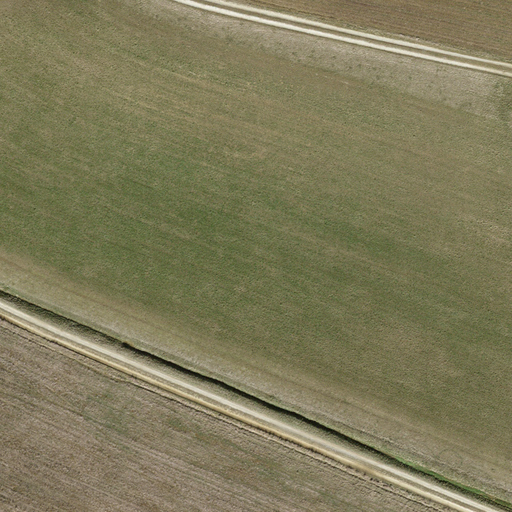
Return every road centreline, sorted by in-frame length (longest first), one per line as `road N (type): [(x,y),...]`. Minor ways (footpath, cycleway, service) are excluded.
road 1 (track): [(0,310),(477,511)]
road 2 (track): [(511,73),(191,0)]
